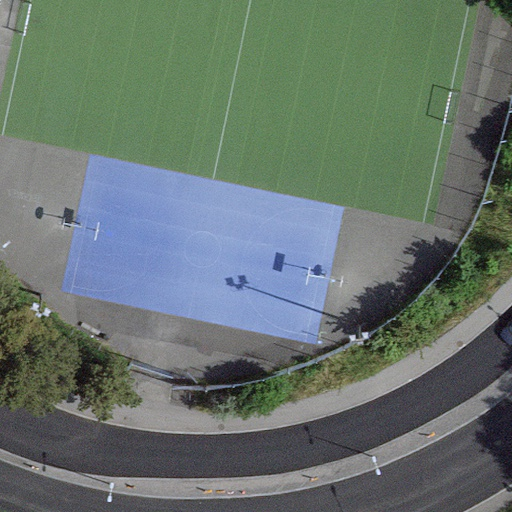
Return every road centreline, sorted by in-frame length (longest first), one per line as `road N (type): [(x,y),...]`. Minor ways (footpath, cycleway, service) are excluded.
road 1 (secondary): [(511,339),(477,370),(419,401),(311,446),(197,458),(151,454),(59,436),(0,412)]
road 2 (secondary): [(363,511),(511,438)]
